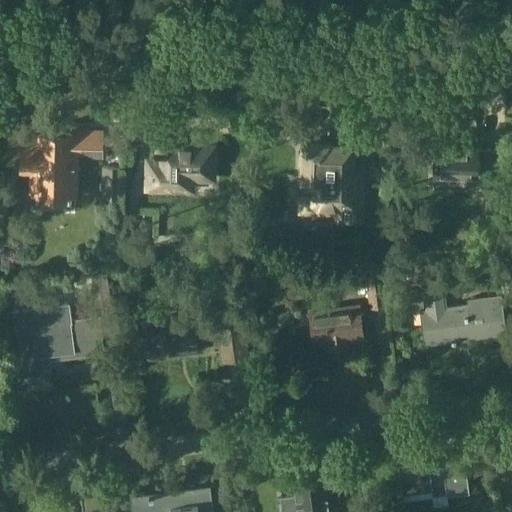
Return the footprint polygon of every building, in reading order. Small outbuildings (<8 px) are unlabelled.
[(18,175),(31,175),(31,193),(75,194),(76,155),(100,155),(100,131),(62,130),(62,134),(32,133),(32,134),(19,134),(18,175)] [(360,211),(361,211),(361,168),(353,168),(353,142),(333,142),(332,145),(323,145),(323,144),(306,144),(306,151),(302,151),(301,185),(299,185),(299,190),(301,190),(301,202),(336,203),(336,219),(360,220),(360,211)] [(476,180),(485,180),(498,180),(498,155),(476,154),(476,144),(475,144),(475,145),(435,144),(435,143),(434,143),(433,171),(435,171),(435,175),(450,175),(450,172),(476,172),(476,180)] [(154,157),(158,157),(158,160),(148,160),(147,188),(191,189),(191,170),(213,171),(213,146),(186,145),(186,148),(158,147),(158,152),(154,152),(154,157)] [(120,197),(121,167),(103,167),(102,197),(120,197)] [(377,261),(364,263),(370,307),(384,305),(377,261)] [(233,271),(220,273),(223,297),(236,295),(233,271)] [(104,273),(91,274),(95,305),(109,303),(104,273)] [(424,291),(427,310),(428,322),(423,322),(426,342),(451,338),(451,340),(456,340),(455,335),(466,333),(467,336),(486,334),(485,331),(504,329),(499,296),(468,300),(469,304),(448,307),(446,288),(424,291)] [(70,321),(70,320),(57,322),(56,320),(53,321),(52,306),(27,309),(28,316),(14,318),(15,328),(16,328),(20,356),(15,357),(18,376),(44,372),(42,354),(49,353),(50,359),(103,352),(99,317),(70,321)] [(347,347),(346,338),(362,336),(358,306),(309,312),(313,342),(327,341),(328,349),(347,347)] [(242,310),(191,316),(190,310),(141,318),(146,355),(149,355),(150,358),(159,357),(158,354),(197,349),(196,345),(218,342),(220,361),(249,357),(244,321),(243,322),(242,310)] [(431,491),(432,495),(468,491),(464,456),(441,459),(442,468),(429,470),(428,465),(398,469),(401,494),(431,491)] [(342,511),(340,493),(326,494),(324,479),(294,483),(296,495),(280,497),(281,511),(342,511)] [(212,511),(210,489),(177,493),(178,497),(170,498),(169,494),(153,496),(152,494),(148,495),(148,497),(135,498),(136,511),(212,511)]
